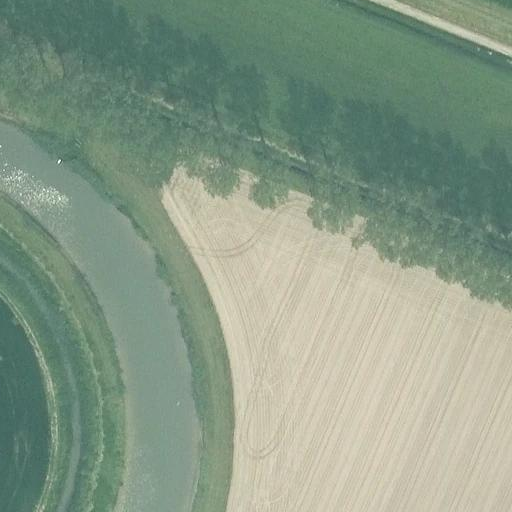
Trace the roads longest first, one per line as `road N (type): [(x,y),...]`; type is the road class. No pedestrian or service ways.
road 1 (track): [(94,0),(511,165)]
road 2 (track): [(210,511),(219,399),(207,334),(183,267),(83,130)]
road 3 (track): [(511,52),(381,0)]
